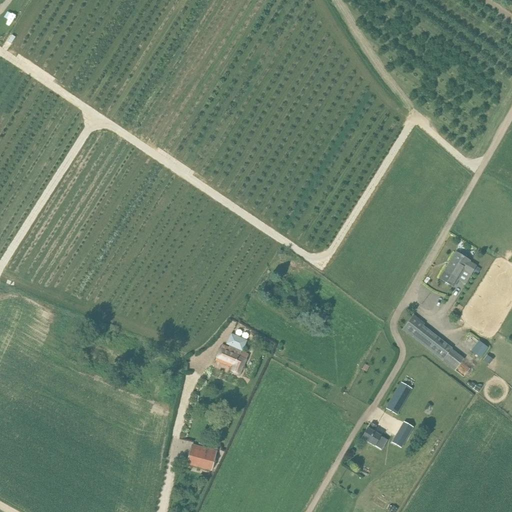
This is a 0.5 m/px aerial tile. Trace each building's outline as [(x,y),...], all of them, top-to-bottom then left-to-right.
[(469,261),(456,253),(440,279),(453,287),(463,270),(471,275),(476,267),(468,262),(469,261)] [(425,325),(413,315),(402,330),(455,371),(464,359),(451,350),(452,349),(424,326),(425,325)] [(247,341),(231,334),(226,344),(242,351),(247,341)] [(479,342),(472,352),(480,358),(487,348),(479,342)] [(239,375),(248,355),(238,351),(237,352),(222,345),(216,360),(230,367),(229,370),(239,375)] [(401,383),(386,409),(397,415),(411,389),(401,383)] [(367,428),(361,439),(370,444),(375,446),(382,450),(387,441),(380,437),(381,436),(373,432),(376,426),(371,423),(368,429),(367,428)] [(407,438),(398,433),(392,443),(394,444),(397,439),(404,443),(407,438)] [(191,449),(187,464),(211,471),(215,456),(191,449)] [(374,503),(388,511),(399,511),(402,508),(380,494),(374,503)]
